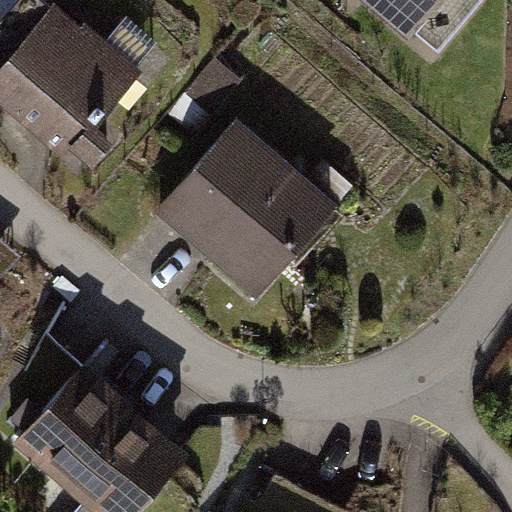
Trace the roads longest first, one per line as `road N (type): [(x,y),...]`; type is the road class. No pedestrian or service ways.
road 1 (residential): [(424,362),(338,394),(282,391),(230,374),(179,342),(0,191)]
road 2 (track): [(424,362),(429,447),(417,511)]
road 3 (residential): [(511,481),(424,362)]
road 4 (residential): [(511,264),(476,316),(424,362)]
